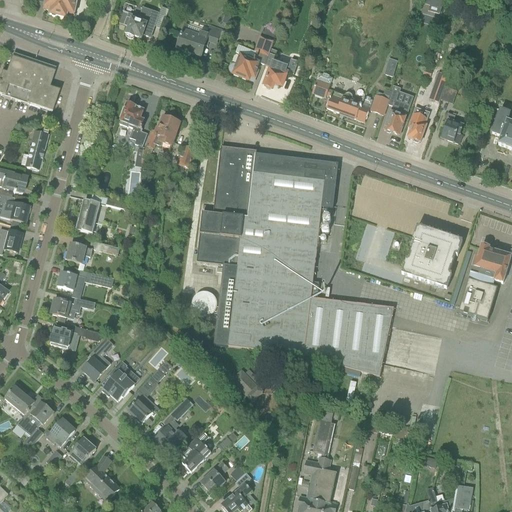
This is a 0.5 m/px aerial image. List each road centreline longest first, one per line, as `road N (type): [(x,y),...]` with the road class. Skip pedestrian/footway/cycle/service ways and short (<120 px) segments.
road 1 (secondary): [(511,208),(146,74)]
road 2 (residential): [(16,351),(90,64)]
road 3 (residential): [(189,511),(16,351)]
